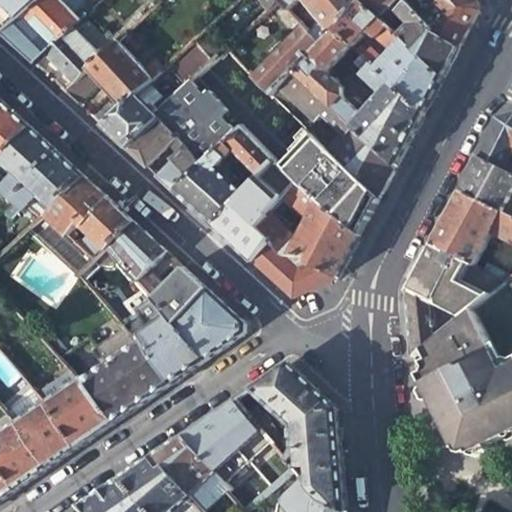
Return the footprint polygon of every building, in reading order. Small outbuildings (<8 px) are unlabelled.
[(0,0),(0,32),(6,38),(49,0),(0,0)] [(94,14),(81,0),(49,0),(6,38),(16,47),(32,61),(37,66),(48,56),(77,32),(83,26),(82,24),(86,21),(94,14)] [(264,0),(274,10),(281,4),(284,0),(264,0)] [(327,29),(316,38),(326,48),(339,34),(367,3),(369,0),(284,0),(281,4),(291,14),(304,2),(327,29)] [(389,16),(403,0),(369,0),(367,3),(385,21),(389,16)] [(433,5),(426,0),(406,0),(411,5),(421,17),(433,5)] [(434,36),(460,50),(468,34),(479,14),(479,6),(474,0),(445,0),(425,21),(435,34),(434,36)] [(421,17),(411,5),(402,15),(414,28),(404,40),(395,31),(385,21),(367,3),(339,34),(425,116),(434,99),(451,66),(460,50),(434,36),(435,34),(425,21),(421,17)] [(109,45),(86,21),(82,24),(83,26),(77,32),(104,59),(119,45),(145,21),(141,15),(109,45)] [(399,26),(389,16),(385,21),(395,31),(399,26)] [(316,38),(308,30),(258,80),(277,98),(284,90),(298,77),(300,79),(317,93),(333,108),(349,122),(365,137),(381,152),(397,168),(413,138),(425,116),(339,34),(326,48),(316,38)] [(62,69),(77,84),(104,59),(77,32),(48,56),(62,69)] [(147,74),(119,45),(104,59),(77,84),(79,86),(75,89),(71,89),(66,93),(80,106),(102,86),(110,94),(119,104),(115,108),(113,106),(96,120),(105,128),(139,98),(152,85),(167,72),(159,64),(147,74)] [(183,73),(192,83),(207,70),(216,62),(212,57),(208,52),(183,73)] [(216,53),(212,57),(216,62),(221,58),(216,53)] [(337,127),(323,142),(381,198),(390,180),(397,168),(381,152),(365,137),(349,122),(333,108),(317,93),(300,79),(298,77),(284,90),(321,122),(327,116),(337,127)] [(224,113),(192,83),(156,116),(160,120),(208,165),(242,130),(224,113)] [(156,89),(152,85),(139,98),(142,101),(156,89)] [(142,101),(139,98),(105,128),(115,137),(131,152),(160,120),(156,116),(152,112),(165,99),(156,89),(142,101)] [(0,163),(2,166),(33,131),(14,113),(8,107),(0,115),(0,163)] [(511,163),(510,162),(511,157),(511,118),(501,121),(494,135),(481,159),(511,175),(511,163)] [(208,165),(160,120),(131,152),(151,170),(174,146),(184,156),(161,179),(178,195),(208,165)] [(235,155),(262,179),(278,161),(242,130),(208,165),(178,195),(199,213),(216,230),(247,196),(219,172),(235,155)] [(0,195),(0,207),(6,213),(59,154),(51,147),(33,131),(2,166),(15,178),(7,187),(0,195)] [(323,142),(315,135),(297,153),(291,158),(283,166),(292,173),(301,182),(300,183),(360,238),(365,229),(368,223),(381,198),(323,142)] [(40,200),(55,214),(87,180),(66,160),(59,154),(6,213),(0,218),(0,220),(5,225),(11,220),(13,222),(23,213),(26,216),(32,209),(40,200)] [(511,175),(481,159),(473,175),(463,195),(511,220),(511,175)] [(286,201),(288,199),(300,183),(301,182),(292,173),(283,166),(278,161),(262,179),(286,201)] [(0,167),(0,180),(7,187),(15,178),(2,166),(0,167)] [(49,220),(68,239),(75,232),(82,225),(87,231),(113,204),(102,194),(87,180),(55,214),(49,220)] [(259,183),(257,184),(254,188),(250,192),(254,196),(263,187),(259,183)] [(274,216),(273,218),(260,233),(273,244),(287,257),(314,262),(312,267),(337,280),(350,256),(360,238),(300,183),(288,199),(314,222),(302,246),(274,216)] [(511,220),(463,195),(449,221),(435,247),(478,267),(497,237),(511,245),(511,220)] [(273,218),(247,196),(216,230),(236,247),(254,264),(273,244),(260,233),(273,218)] [(46,222),(49,220),(55,214),(40,200),(32,209),(46,222)] [(87,231),(92,238),(97,243),(85,256),(95,266),(109,253),(137,226),(128,217),(113,204),(87,231)] [(170,256),(137,226),(109,253),(140,286),(170,256)] [(81,237),(75,232),(68,239),(73,245),(81,237)] [(92,238),(79,250),(85,256),(97,243),(92,238)] [(295,301),(337,280),(312,267),(314,262),(287,257),(273,244),(254,264),(273,282),(295,301)] [(422,272),(410,297),(462,320),(471,313),(507,286),(511,283),(494,275),(478,267),(435,247),(422,272)] [(169,277),(180,266),(170,256),(140,286),(154,302),(158,298),(154,292),(169,277)] [(154,302),(174,323),(208,291),(204,287),(185,271),(158,298),(154,302)] [(208,291),(174,323),(206,364),(230,348),(247,336),(247,327),(208,291)] [(462,320),(410,297),(412,330),(415,358),(462,320)] [(511,369),(503,374),(471,313),(462,320),(415,358),(416,370),(416,371),(462,461),(511,435),(511,369)] [(140,321),(127,330),(141,346),(171,388),(191,374),(206,364),(174,323),(159,334),(150,322),(140,321)] [(125,388),(139,410),(154,400),(171,388),(141,346),(127,330),(100,350),(111,367),(125,388)] [(0,350),(0,379),(4,386),(18,377),(0,350)] [(294,428),(291,461),(322,497),(345,511),(349,511),(345,456),(342,413),(334,402),(323,393),(291,366),(253,392),(294,428)] [(132,415),(139,410),(125,388),(111,367),(86,385),(116,426),(132,415)] [(40,399),(48,407),(82,385),(73,375),(40,399)] [(98,439),(116,426),(86,385),(84,383),(82,385),(48,407),(80,451),(98,439)] [(202,427),(186,439),(214,478),(228,493),(277,445),(264,432),(238,403),(227,411),(202,427)] [(48,407),(17,429),(49,473),(62,464),(80,451),(48,407)] [(271,426),(264,432),(277,445),(283,439),(271,426)] [(17,429),(0,440),(0,469),(16,494),(34,483),(49,473),(17,429)] [(214,478),(186,439),(170,449),(151,462),(194,499),(214,478)] [(345,511),(322,497),(291,461),(269,486),(296,511),(345,511)] [(205,511),(194,499),(151,462),(141,469),(124,481),(150,511),(205,511)] [(0,469),(0,505),(16,494),(0,469)] [(205,511),(210,511),(228,493),(214,478),(194,499),(205,511)] [(150,511),(124,481),(101,497),(82,510),(84,511),(150,511)]
